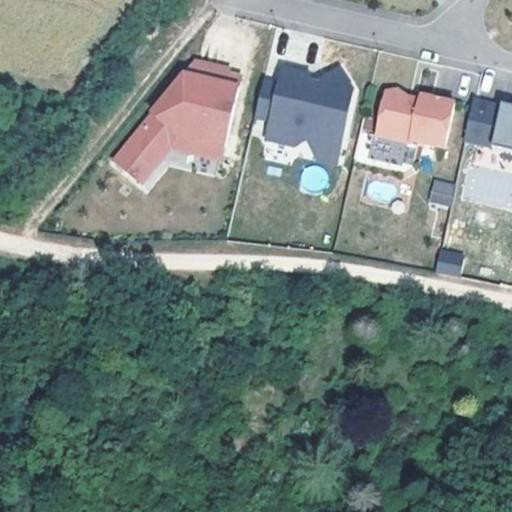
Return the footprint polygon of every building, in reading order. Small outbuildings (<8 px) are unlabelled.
[(190,71),(110,172),(138,193),(166,158),(176,145),(220,154),(233,96),(220,93),(223,82),(224,78),(190,71)] [(265,129),(262,146),(292,153),(305,146),(335,152),(343,115),(346,116),(349,97),(335,76),(315,88),(314,91),(304,88),(306,83),(277,76),(273,92),(265,129)] [(223,82),(220,93),(233,96),(235,84),(223,82)] [(273,92),(258,89),(250,126),(265,129),(273,92)] [(395,97),(383,100),(374,142),(410,150),(410,148),(443,155),(453,109),(418,102),(417,107),(405,105),(395,97)] [(511,115),(471,106),(462,152),(491,158),(492,154),(511,157),(511,115)] [(220,154),(176,145),(166,158),(217,169),(220,154)] [(335,152),(305,146),(315,167),(331,171),(335,152)] [(299,186),(322,193),(329,172),(306,165),(299,186)] [(511,189),(509,189),(510,175),(485,173),(483,198),(511,200),(511,205),(511,189)] [(453,192),(434,188),(430,208),(448,211),(453,192)] [(439,261),(435,281),(458,285),(462,266),(439,261)]
